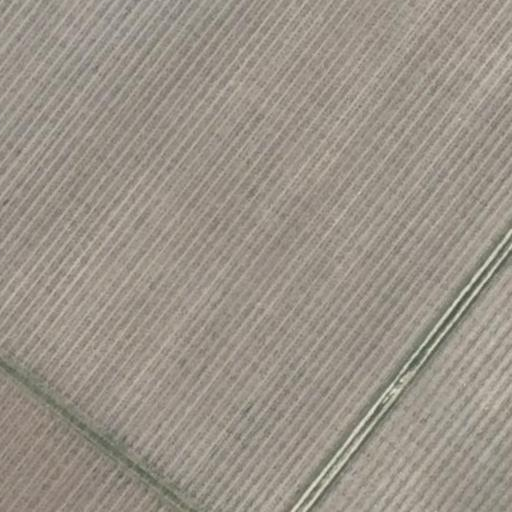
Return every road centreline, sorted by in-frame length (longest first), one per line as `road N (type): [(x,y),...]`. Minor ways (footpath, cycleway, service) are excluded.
road 1 (track): [(303,511),(511,243)]
road 2 (track): [(201,511),(0,353)]
